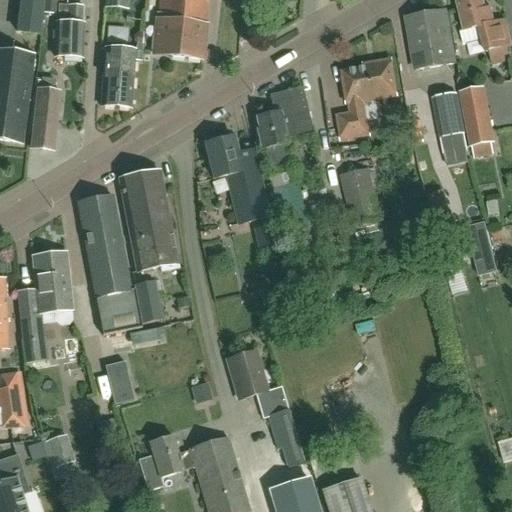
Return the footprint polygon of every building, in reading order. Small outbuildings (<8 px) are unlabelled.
[(42,0),(20,0),(17,33),(38,35),(42,0)] [(129,12),(129,0),(105,0),(104,10),(129,12)] [(158,0),(153,56),(201,61),(207,0),(158,0)] [(493,23),(489,6),(484,7),(482,0),(456,0),(464,31),(460,32),(463,45),(482,40),(485,51),(510,45),(505,20),(493,23)] [(82,25),(83,7),(58,6),(57,23),(55,23),(54,57),(65,58),(65,63),(80,64),(81,58),(82,58),(83,25),(82,25)] [(453,64),(444,10),(406,20),(415,71),(453,64)] [(13,44),(0,42),(0,140),(22,144),(34,57),(11,54),(13,44)] [(131,109),(134,62),(141,62),(142,52),(105,50),(103,73),(101,107),(131,109)] [(381,115),(380,108),(379,102),(399,99),(392,60),(361,65),(362,69),(339,74),(345,107),(347,107),(349,114),(337,116),(340,143),(370,138),(371,138),(368,117),(381,115)] [(40,90),(36,90),(29,149),(53,151),(59,92),(52,91),(54,81),(42,79),(40,90)] [(272,187),(295,182),(290,163),(291,163),(286,143),(295,141),(295,142),(313,137),(301,89),(284,93),(271,96),(269,97),(274,114),(256,119),(259,130),(256,131),(261,151),(264,150),(269,168),(266,169),(271,187),(272,187)] [(460,94),(460,95),(462,105),(471,148),(472,147),(491,143),(494,143),(483,89),(460,94)] [(456,95),(432,99),(443,156),(466,152),(467,151),(464,135),(456,95)] [(238,225),(269,218),(252,151),(237,155),(233,138),(204,145),(213,181),(226,177),(238,225)] [(381,220),(370,172),(369,170),(340,177),(352,227),(381,220)] [(177,271),(159,174),(118,182),(135,274),(160,269),(161,274),(177,271)] [(141,326),(142,326),(136,298),(132,299),(112,198),(76,205),(102,336),(142,329),(141,326)] [(443,219),(432,221),(436,243),(448,241),(443,219)] [(493,259),(494,259),(485,224),(466,229),(475,263),(479,277),(497,273),(493,259)] [(263,246),(275,243),(271,228),(259,230),(263,246)] [(45,340),(44,340),(41,316),(72,312),(65,256),(32,260),(36,293),(18,295),(23,342),(26,365),(48,362),(45,340)] [(134,287),(136,298),(142,326),(161,322),(154,283),(134,287)] [(358,328),(369,326),(367,306),(355,308),(358,328)] [(165,341),(163,329),(129,336),(131,348),(165,341)] [(243,357),(227,362),(239,402),(256,397),(263,421),(268,419),(277,451),(281,450),(287,468),(303,463),(281,389),(267,393),(255,353),(243,357)] [(105,368),(114,406),(134,402),(124,363),(105,368)] [(207,383),(190,388),(194,403),(211,399),(207,383)] [(0,390),(0,420),(2,431),(25,429),(19,388),(0,390)] [(320,408),(348,407),(347,391),(319,392),(320,408)] [(155,410),(160,430),(168,427),(163,408),(155,410)] [(42,444),(46,443),(55,469),(75,463),(66,436),(49,442),(47,435),(40,437),(42,444)] [(183,473),(195,469),(207,511),(249,511),(227,439),(189,451),(190,452),(178,456),(172,439),(149,446),(153,458),(138,462),(147,494),(163,489),(161,480),(183,473)] [(18,456),(0,461),(0,511),(28,511),(23,496),(30,494),(18,456)] [(321,493),(327,511),(369,511),(360,481),(321,493)]
